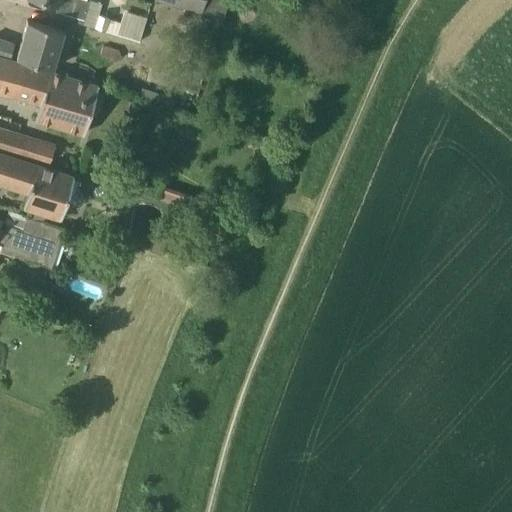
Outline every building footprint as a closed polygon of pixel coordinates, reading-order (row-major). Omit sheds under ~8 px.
[(101,3),(86,0),(42,0),(57,4),(54,14),(94,27),(98,15),(101,3)] [(226,0),(163,0),(221,17),(226,0)] [(94,27),(140,41),(147,18),(123,10),(120,22),(98,15),(94,27)] [(47,26),(27,20),(16,58),(52,68),(61,30),(47,26)] [(208,60),(213,38),(196,34),(191,56),(208,60)] [(14,43),(0,38),(0,55),(10,58),(14,43)] [(81,134),(95,84),(0,57),(0,94),(41,106),(37,122),(81,134)] [(176,100),(142,89),(139,98),(173,109),(176,100)] [(53,145),(0,128),(0,150),(46,165),(47,164),(53,145)] [(0,182),(27,191),(22,207),(29,209),(27,216),(62,227),(62,226),(56,224),(73,173),(47,164),(46,165),(0,150),(0,182)] [(238,215),(253,220),(256,211),(251,209),(251,207),(253,204),(239,199),(234,213),(238,215)] [(0,242),(2,243),(0,247),(0,248),(55,266),(64,240),(58,238),(62,227),(27,216),(25,215),(23,223),(9,219),(5,231),(0,229),(0,242)] [(162,243),(164,238),(153,234),(152,236),(149,248),(160,251),(162,245),(162,243)] [(42,289),(42,288),(20,280),(13,300),(51,314),(57,295),(42,289)]
